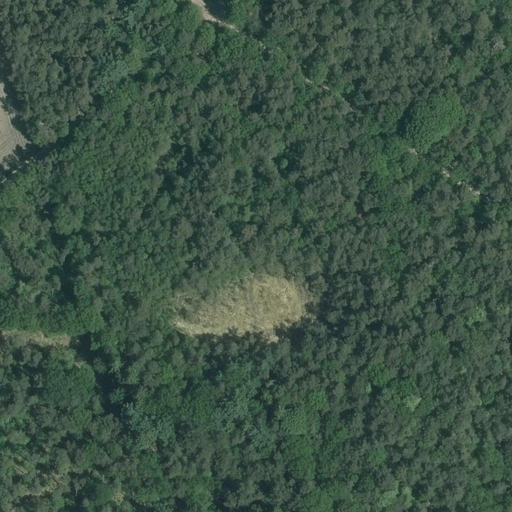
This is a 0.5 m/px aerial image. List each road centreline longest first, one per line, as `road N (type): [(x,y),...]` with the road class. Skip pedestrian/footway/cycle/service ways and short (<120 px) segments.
road 1 (track): [(511,218),(215,11)]
road 2 (track): [(0,185),(215,11)]
